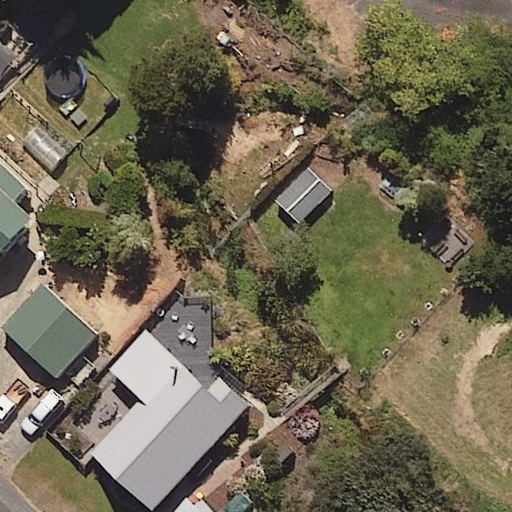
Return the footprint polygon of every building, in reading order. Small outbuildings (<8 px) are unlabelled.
[(0,251),(30,219),(7,198),(21,183),(0,163),(0,251)] [(246,218),(270,240),(294,212),(270,191),(246,218)] [(95,336),(39,284),(0,325),(0,327),(55,379),(95,336)] [(202,382),(145,330),(109,370),(141,399),(90,455),(151,511),(249,403),(213,370),(202,382)] [(209,511),(191,494),(174,511),(209,511)]
